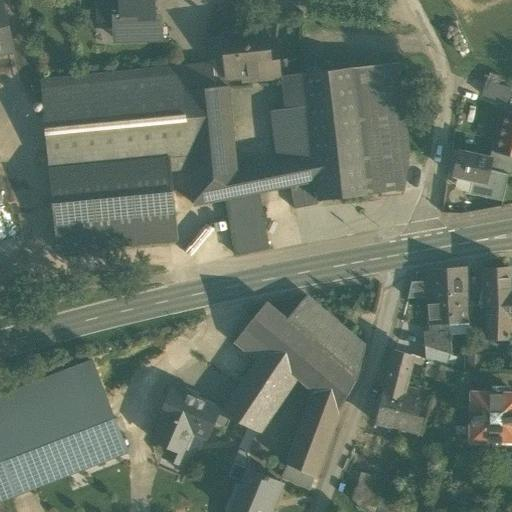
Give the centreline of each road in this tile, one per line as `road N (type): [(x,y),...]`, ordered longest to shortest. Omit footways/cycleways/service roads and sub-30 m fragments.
road 1 (tertiary): [(0,343),(419,248)]
road 2 (unclassified): [(419,248),(398,284),(322,511)]
road 3 (residential): [(419,248),(451,81),(408,0)]
